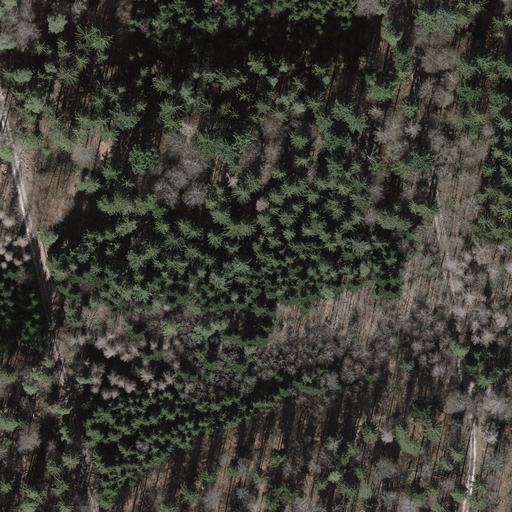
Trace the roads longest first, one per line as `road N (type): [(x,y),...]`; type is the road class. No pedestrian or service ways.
road 1 (track): [(0,110),(95,511)]
road 2 (track): [(401,0),(466,389)]
road 3 (track): [(463,511),(473,440),(466,389)]
